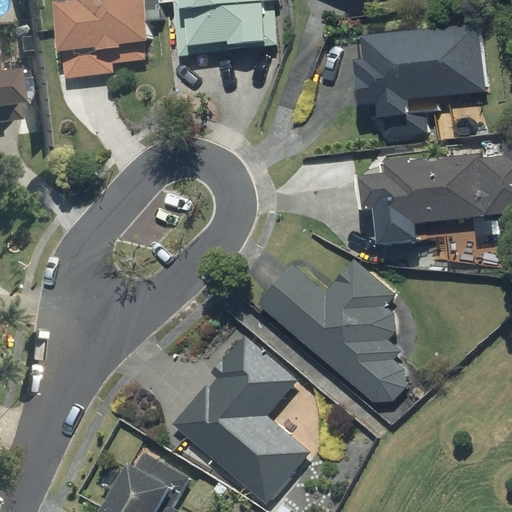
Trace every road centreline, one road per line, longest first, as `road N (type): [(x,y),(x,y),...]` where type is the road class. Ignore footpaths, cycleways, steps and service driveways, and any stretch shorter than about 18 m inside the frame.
road 1 (residential): [(96,243),(124,192),(170,160),(218,169),(234,193),(233,213),(193,273),(64,377)]
road 2 (residential): [(64,377),(11,511)]
road 3 (residential): [(64,377),(96,243)]
